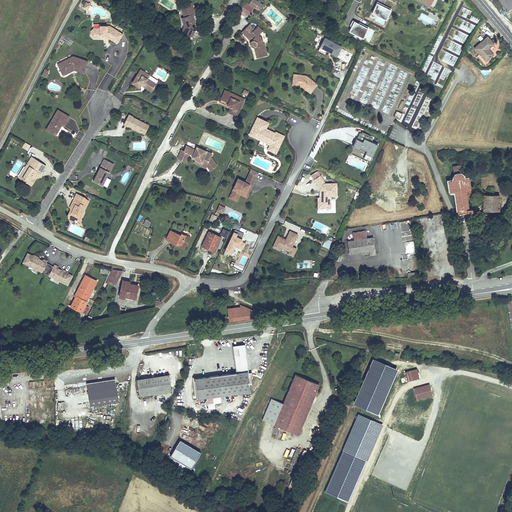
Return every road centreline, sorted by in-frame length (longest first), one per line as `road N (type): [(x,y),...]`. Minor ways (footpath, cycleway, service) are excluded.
road 1 (primary): [(474,294),(148,341)]
road 2 (residential): [(302,136),(300,162),(248,272),(234,283),(189,281)]
road 3 (track): [(311,329),(449,345),(511,365)]
road 4 (residential): [(189,281),(88,255),(31,226)]
road 5 (primary): [(148,341),(0,362)]
road 6 (residential): [(100,108),(31,226)]
